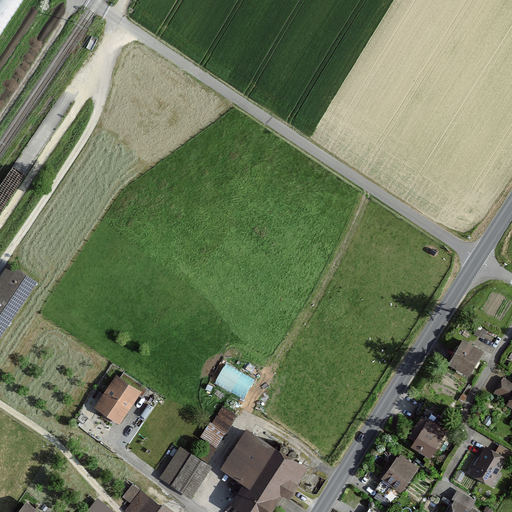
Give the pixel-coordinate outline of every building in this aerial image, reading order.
[(0,0),(0,33),(20,0),(0,0)] [(0,338),(35,286),(7,267),(0,277),(0,338)] [(472,376),(485,352),(466,341),(452,365),(472,376)] [(245,398),(255,377),(225,362),(214,382),(245,398)] [(120,421),(141,391),(117,375),(96,404),(120,421)] [(511,383),(503,379),(496,392),(511,401),(508,406),(511,407),(511,383)] [(207,459),(236,414),(223,406),(194,450),(207,459)] [(447,432),(428,421),(413,446),(432,458),(447,432)] [(272,511),(303,461),(239,422),(214,463),(247,483),(235,503),(249,511),(272,511)] [(194,450),(180,441),(157,476),(184,494),(207,459),(194,450)] [(493,484),(509,457),(488,444),(471,472),(493,484)] [(400,456),(384,478),(404,493),(421,471),(400,456)] [(139,490),(132,485),(123,497),(130,502),(139,490)] [(459,490),(446,511),(479,511),(473,508),(478,501),(459,490)] [(162,508),(141,492),(126,511),(127,511),(172,511),(164,506),(162,508)] [(113,511),(98,500),(87,511),(113,511)] [(38,511),(28,503),(21,511),(38,511)]
